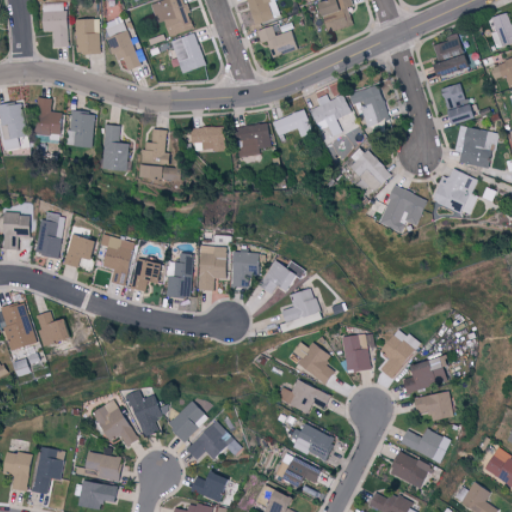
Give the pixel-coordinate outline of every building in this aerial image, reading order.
[(171,35),(195,28),(186,0),(160,0),(152,2),(158,22),(166,19),(171,35)] [(249,0),(257,24),(283,15),(278,0),(249,0)] [(355,23),(350,7),(355,5),(353,0),(325,0),(320,2),(330,31),(355,23)] [(56,46),(70,45),(69,10),(44,10),(45,30),(55,30),(56,46)] [(498,30),(493,31),(496,46),(511,42),(511,19),(510,12),(494,15),(498,30)] [(129,69),(141,66),(124,15),(105,21),(118,60),(125,57),(129,69)] [(79,53),(102,52),(101,18),(78,18),(79,53)] [(259,29),(263,42),(269,40),(274,56),(300,48),(293,26),(276,31),(274,25),(259,29)] [(208,64),(196,31),(173,40),(185,72),(208,64)] [(440,60),(466,53),(461,32),(449,35),(451,40),(436,44),(440,60)] [(146,60),(139,37),(134,38),(141,61),(146,60)] [(437,62),(440,75),(471,68),(468,55),(437,62)] [(511,57),(491,64),(496,78),(508,75),(511,84),(511,83),(511,57)] [(452,123),(474,119),(466,82),(445,86),(452,123)] [(392,119),(381,84),(352,92),(356,105),(363,103),(370,126),(392,119)] [(339,118),(354,112),(347,93),(332,99),(330,93),(319,97),(322,104),(312,108),(321,128),(331,124),(335,135),(344,131),(339,118)] [(54,97),(39,96),(37,132),(63,133),(64,111),(53,111),(54,97)] [(0,104),(0,110),(6,149),(31,145),(24,101),(0,104)] [(316,131),(306,107),(275,120),(280,134),(299,127),(303,136),(316,131)] [(97,112),(73,110),(71,130),(76,130),(75,145),(94,146),(97,112)] [(262,153),(261,148),(273,146),(269,121),(236,127),(241,156),(262,153)] [(130,142),(120,141),(122,125),(108,123),(103,167),(127,170),(130,142)] [(499,132),(462,124),(457,150),(463,151),(461,161),(491,167),(499,132)] [(227,148),(226,125),(194,126),(195,150),(227,148)] [(142,177),(179,179),(180,167),(166,166),(169,129),(154,128),(153,141),(144,140),(142,177)] [(374,190),(393,176),(370,144),(351,158),(374,190)] [(480,178),(455,167),(450,177),(445,175),(434,198),(470,215),(479,196),(473,193),(480,178)] [(402,231),(405,223),(401,221),(405,210),(409,211),(406,219),(418,224),(429,198),(396,184),(380,222),(402,231)] [(8,210),(6,247),(21,248),(21,235),(34,236),(36,201),(22,200),(22,210),(8,210)] [(62,255),(67,213),(50,211),(49,218),(43,217),(38,252),(62,255)] [(83,254),(94,257),(99,238),(75,231),(66,261),(79,265),(83,254)] [(128,283),(139,241),(114,234),(105,266),(116,270),(113,279),(128,283)] [(203,288),(217,288),(217,276),(229,277),(230,245),(205,243),(203,288)] [(262,274),(263,251),(237,249),(235,285),(251,285),(251,274),(262,274)] [(183,260),(171,260),(169,294),(193,296),(196,252),(184,251),(183,260)] [(91,269),(94,258),(83,255),(80,266),(91,269)] [(150,279),(162,281),(166,261),(141,256),(136,287),(148,289),(150,279)] [(263,285),(275,292),(279,283),(291,289),(298,274),(303,277),(309,266),(295,259),(292,265),(277,258),(263,285)] [(283,309),(287,321),(321,310),(314,286),(292,293),(296,305),(283,309)] [(39,341),(27,299),(1,307),(13,348),(39,341)] [(44,344),(71,335),(65,316),(55,320),(52,309),(39,313),(43,328),(40,329),(44,344)] [(383,368),(395,377),(422,342),(401,326),(383,350),(391,357),(383,368)] [(344,335),(350,370),(373,367),(368,332),(344,335)] [(333,353),(315,340),(311,346),(306,342),(294,358),(328,382),(337,369),(327,362),(333,353)] [(413,363),(416,374),(405,378),(409,391),(449,379),(445,365),(451,364),(448,353),(413,363)] [(310,410),(314,401),(327,407),(333,393),(298,378),(294,390),(284,386),(279,398),(310,410)] [(159,393),(147,397),(144,389),(132,393),(146,435),(161,430),(157,417),(175,411),(172,402),(163,405),(159,393)] [(417,396),(420,412),(431,410),(433,420),(456,415),(451,389),(417,396)] [(128,444),(140,438),(119,398),(96,410),(112,439),(122,434),(128,444)] [(213,416),(197,399),(172,422),(188,440),(213,416)] [(200,458),(209,450),(216,458),(230,445),(238,454),(247,447),(221,419),(190,447),(200,458)] [(295,447),(329,459),(338,435),(304,423),(295,447)] [(402,442),(443,461),(453,439),(428,427),(424,436),(409,428),(402,442)] [(50,492),(52,477),(62,478),(65,458),(57,457),(59,447),(43,445),(35,490),(50,492)] [(511,454),(499,446),(485,467),(511,485),(511,454)] [(9,448),(4,471),(17,473),(14,486),(29,490),(36,454),(9,448)] [(125,457),(90,449),(85,472),(119,479),(125,457)] [(422,487),(433,464),(401,449),(391,472),(422,487)] [(284,477),(302,486),(306,477),(317,482),(323,468),(295,454),(284,477)] [(232,476),(213,470),(210,479),(198,475),(194,490),(225,500),(232,476)] [(119,484),(80,479),(78,494),(81,494),(80,504),(103,507),(104,499),(117,501),(119,484)] [(479,511),(497,511),(500,509),(488,500),(493,492),(476,480),(468,491),(462,487),(455,496),(479,511)] [(295,497),(277,487),(265,511),(267,511),(299,511),(300,511),(290,506),(295,497)] [(371,506),(387,511),(418,511),(422,504),(389,491),(387,497),(376,492),(371,506)] [(214,511),(216,505),(191,502),(190,508),(176,507),(175,511),(214,511)]
